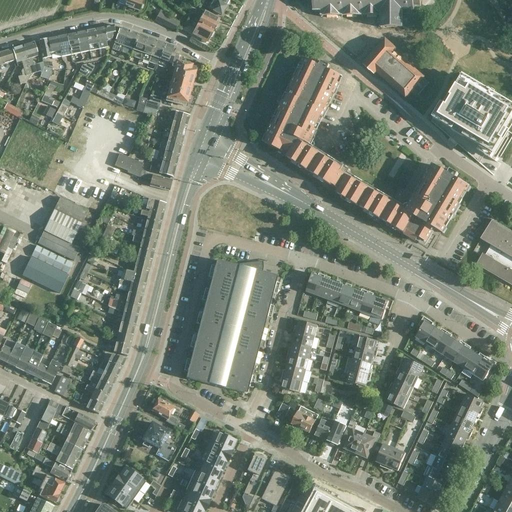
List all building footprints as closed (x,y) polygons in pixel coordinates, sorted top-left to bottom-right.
[(119,0),(118,4),(139,11),(143,0),(119,0)] [(202,0),(201,4),(207,8),(221,16),(227,6),(226,5),(228,5),(230,2),(228,0),(202,0)] [(313,0),(313,8),(313,12),(321,12),(321,16),(362,15),(362,28),(369,28),(369,30),(375,30),(375,28),(381,28),(404,28),(404,27),(414,27),(414,11),(414,8),(421,8),(421,5),(429,5),(431,5),(432,4),(434,2),(434,1),(434,0),(313,0)] [(179,23),(168,17),(169,14),(160,9),(155,21),(175,31),(179,23)] [(195,20),(213,30),(219,19),(204,11),(201,10),(195,20)] [(207,43),(209,39),(213,30),(195,20),(189,17),(185,24),(182,30),(188,33),(189,32),(202,39),(201,41),(205,44),(206,42),(207,43)] [(104,27),(107,42),(111,41),(115,32),(114,25),(104,27)] [(107,48),(107,45),(106,42),(107,42),(104,27),(95,29),(99,49),(107,48)] [(121,52),(129,30),(120,27),(112,49),(121,52)] [(99,49),(95,29),(85,31),(90,51),(99,49)] [(130,56),(138,34),(129,30),(121,52),(130,56)] [(76,33),(80,53),(90,51),(85,31),(76,33)] [(80,53),(76,33),(67,34),(71,55),(80,53)] [(71,55),(67,34),(57,36),(60,51),(61,57),(71,55)] [(138,34),(130,56),(140,59),(148,37),(138,34)] [(42,59),(52,57),(51,53),(60,51),(57,36),(38,40),(42,59)] [(148,37),(140,59),(148,62),(156,40),(148,37)] [(156,40),(148,62),(158,66),(165,44),(156,40)] [(411,92),(417,97),(429,83),(423,78),(424,78),(394,52),(396,49),(386,40),(364,65),(375,74),(377,72),(406,98),(411,92)] [(32,58),(37,57),(38,56),(34,42),(22,46),(26,60),(27,60),(31,73),(30,75),(40,72),(41,75),(40,77),(48,80),(50,77),(51,69),(48,68),(44,67),(43,62),(34,65),(32,58)] [(168,63),(172,54),(175,47),(165,44),(158,66),(165,69),(168,63)] [(26,60),(22,46),(12,49),(16,63),(21,61),(25,74),(18,77),(20,85),(27,83),(30,75),(31,73),(27,60),(26,60)] [(0,52),(0,64),(0,66),(14,62),(10,50),(0,52)] [(171,75),(173,76),(193,81),(197,67),(193,65),(183,63),(184,60),(177,59),(178,55),(172,54),(168,63),(169,63),(172,64),(172,67),(173,67),(171,75)] [(448,174),(443,171),(434,166),(408,209),(349,173),(350,170),(309,146),(342,76),(327,69),(329,65),(321,61),(319,66),(304,59),(290,88),(264,143),(289,155),(287,159),(332,187),(333,185),(338,189),(336,193),(404,234),(404,235),(415,242),(418,237),(426,242),(434,229),(442,233),(470,187),(456,178),(458,175),(450,170),(448,174)] [(82,65),(78,73),(86,77),(92,71),(94,67),(89,64),(82,65)] [(511,106),(459,75),(431,122),(477,163),(480,158),(482,155),(491,161),(509,132),(511,126),(511,106)] [(170,88),(190,94),(193,81),(173,76),(170,88)] [(85,84),(86,85),(87,84),(88,84),(92,86),(94,84),(95,81),(88,78),(85,84)] [(48,100),(55,87),(49,84),(43,97),(41,101),(47,104),(48,100)] [(89,94),(90,92),(93,87),(92,86),(88,84),(87,84),(83,92),(89,95),(89,94)] [(93,87),(90,92),(97,95),(100,89),(101,87),(94,84),(92,86),(93,87)] [(186,108),(186,106),(190,94),(170,88),(166,101),(182,106),(182,107),(186,108)] [(105,99),(108,92),(100,89),(97,95),(105,99)] [(76,106),(83,109),(90,95),(89,94),(89,95),(83,92),(76,106)] [(108,92),(105,99),(111,101),(115,95),(108,92)] [(111,101),(119,105),(123,99),(115,95),(111,101)] [(149,102),(159,105),(161,98),(151,95),(149,102)] [(70,102),(64,99),(52,122),(58,126),(68,108),(70,102)] [(123,99),(119,105),(130,109),(133,103),(123,99)] [(145,107),(156,110),(158,111),(159,105),(149,102),(147,101),(145,107)] [(19,118),(22,111),(7,103),(3,110),(19,118)] [(133,103),(130,109),(136,111),(143,113),(145,107),(133,103)] [(50,118),(55,110),(48,107),(44,115),(50,118)] [(145,107),(143,113),(155,117),(156,110),(145,107)] [(170,120),(173,121),(173,122),(187,126),(190,115),(173,111),(170,120)] [(152,123),(147,120),(144,126),(142,125),(141,129),(143,130),(148,132),(152,123)] [(173,121),(169,120),(168,125),(172,126),(170,131),(170,132),(184,136),(187,126),(173,122),(173,121)] [(167,142),(181,146),(184,136),(170,132),(170,131),(167,130),(165,129),(162,140),(166,141),(168,142),(167,142)] [(139,138),(144,140),(148,132),(143,130),(139,138)] [(135,148),(140,150),(144,140),(139,138),(135,148)] [(165,152),(179,156),(181,146),(167,142),(168,142),(166,141),(162,140),(159,150),(165,151),(165,152)] [(165,151),(159,150),(153,148),(150,158),(157,159),(162,161),(162,162),(176,166),(179,156),(165,152),(165,151)] [(169,192),(169,191),(172,180),(153,175),(152,175),(145,173),(146,172),(142,168),(144,163),(135,160),(130,158),(119,153),(114,166),(128,171),(127,173),(138,177),(151,181),(150,187),(169,192)] [(153,172),(168,176),(173,178),(176,166),(162,162),(162,161),(157,159),(154,167),(150,166),(149,171),(153,172)] [(164,213),(166,203),(149,199),(147,207),(140,205),(145,196),(133,190),(128,200),(134,203),(131,207),(132,207),(131,208),(138,210),(145,211),(149,212),(149,209),(164,213)] [(88,211),(60,197),(53,211),(38,244),(74,261),(80,248),(72,243),(81,224),(81,225),(88,211)] [(106,204),(113,207),(117,201),(109,197),(106,204)] [(126,205),(123,212),(128,214),(131,208),(132,207),(131,207),(126,205)] [(106,214),(112,216),(115,209),(109,207),(106,214)] [(147,219),(161,222),(164,213),(149,209),(149,212),(145,211),(138,210),(138,211),(141,211),(140,216),(147,217),(147,219)] [(112,216),(106,214),(102,212),(100,216),(98,221),(108,225),(112,216)] [(161,222),(147,219),(146,221),(142,220),(140,228),(144,229),(159,232),(161,222)] [(511,231),(493,220),(481,239),(491,246),(486,255),(483,254),(476,265),(511,285),(511,231)] [(103,234),(111,237),(115,228),(108,225),(103,234)] [(0,242),(0,252),(4,254),(15,232),(7,228),(0,242)] [(133,230),(132,235),(132,236),(133,236),(157,241),(159,232),(144,229),(143,233),(133,230)] [(6,264),(19,235),(15,233),(1,261),(6,264)] [(100,240),(100,242),(108,245),(110,246),(113,238),(111,238),(111,237),(103,234),(100,240)] [(140,248),(154,251),(157,241),(133,236),(132,242),(140,244),(140,248)] [(108,245),(100,242),(99,250),(104,253),(108,245)] [(73,263),(36,245),(31,256),(68,274),(73,263)] [(137,258),(151,262),(154,251),(140,248),(139,248),(135,247),(133,256),(137,258)] [(87,262),(92,264),(95,266),(99,257),(96,256),(91,254),(87,262)] [(130,265),(135,267),(134,268),(149,271),(151,262),(137,258),(133,256),(130,265)] [(68,276),(31,258),(22,275),(60,293),(68,276)] [(216,260),(193,352),(186,378),(209,384),(224,388),(246,394),(258,352),(277,276),(260,272),(260,271),(260,270),(262,262),(263,262),(263,261),(239,264),(239,266),(216,260)] [(83,271),(87,273),(91,266),(86,263),(83,271)] [(149,271),(134,268),(134,272),(126,270),(124,280),(146,285),(149,271)] [(87,273),(83,271),(79,278),(84,281),(87,273)] [(317,296),(325,276),(320,274),(320,276),(313,274),(306,292),(317,296)] [(325,276),(317,296),(328,300),(335,282),(328,280),(329,277),(325,276)] [(128,292),(143,296),(146,285),(124,280),(123,280),(120,279),(118,285),(130,287),(128,292)] [(83,283),(78,281),(74,288),(79,290),(83,283)] [(335,282),(328,300),(327,303),(338,308),(339,304),(346,284),(342,282),(341,284),(335,282)] [(350,308),(356,290),(350,288),(351,285),(346,284),(339,304),(350,308)] [(80,293),(73,290),(70,297),(77,300),(80,293)] [(356,290),(350,308),(360,312),(368,292),(363,290),(362,292),(356,290)] [(143,296),(128,292),(127,297),(115,294),(114,300),(121,301),(140,306),(143,296)] [(368,292),(360,312),(371,316),(378,298),(371,296),(372,293),(368,292)] [(378,298),(371,316),(382,320),(386,309),(390,311),(394,301),(383,297),(382,300),(378,298)] [(69,298),(69,299),(67,301),(67,302),(67,303),(65,303),(63,307),(65,308),(64,308),(70,311),(75,301),(69,298)] [(118,311),(138,316),(140,306),(121,301),(118,311)] [(13,314),(16,309),(7,305),(4,310),(13,314)] [(70,311),(64,308),(61,315),(67,317),(70,311)] [(30,314),(22,310),(17,320),(25,324),(26,323),(25,323),(30,314)] [(138,316),(118,311),(117,316),(122,317),(121,322),(135,326),(138,316)] [(34,327),(39,317),(30,313),(30,314),(25,323),(26,323),(34,327)] [(48,322),(39,317),(34,327),(43,332),(48,322)] [(67,320),(59,317),(56,325),(63,328),(67,320)] [(426,344),(436,328),(432,326),(434,323),(424,317),(418,326),(422,328),(416,338),(426,344)] [(118,332),(133,336),(135,326),(121,322),(114,320),(112,326),(119,328),(119,332),(118,332)] [(294,332),(314,337),(317,326),(299,321),(297,328),(295,328),(294,332)] [(41,336),(48,339),(49,339),(55,328),(54,327),(55,325),(48,322),(43,332),(41,336)] [(61,331),(62,329),(57,327),(55,329),(52,336),(58,339),(61,331)] [(435,350),(447,332),(444,330),(443,332),(436,328),(426,344),(435,350)] [(130,346),(133,336),(118,332),(119,332),(112,330),(111,335),(117,337),(116,342),(116,343),(130,346)] [(293,344),(311,348),(314,337),(294,332),(292,337),(295,337),(293,344)] [(447,332),(435,350),(445,356),(455,340),(448,336),(450,334),(447,332)] [(73,346),(79,349),(83,341),(77,337),(73,346)] [(378,342),(359,337),(356,348),(377,353),(378,350),(376,349),(378,342)] [(2,347),(0,351),(0,360),(6,363),(16,343),(6,339),(2,347)] [(455,340),(445,356),(454,363),(466,344),(462,342),(461,344),(455,340)] [(113,353),(128,356),(130,346),(116,343),(116,342),(110,341),(108,347),(114,348),(113,353)] [(16,343),(6,363),(15,368),(25,348),(16,343)] [(288,354),(309,359),(311,348),(293,344),(291,350),(289,350),(288,354)] [(464,369),(474,353),(468,349),(470,347),(466,344),(454,363),(464,369)] [(79,349),(72,346),(68,355),(75,358),(79,360),(82,354),(78,352),(79,349)] [(21,355),(15,368),(24,372),(34,352),(25,348),(21,355)] [(353,359),(372,364),(373,358),(376,358),(377,353),(356,348),(353,359)] [(411,354),(417,358),(420,353),(414,349),(411,354)] [(34,352),(24,372),(33,376),(43,356),(34,352)] [(103,360),(122,368),(126,358),(111,355),(112,354),(107,353),(103,360)] [(470,379),(473,374),(474,375),(485,357),(481,354),(480,357),(474,353),(464,369),(461,373),(470,379)] [(287,366),(306,370),(309,359),(288,354),(286,359),(289,359),(287,366)] [(67,357),(64,364),(71,367),(75,358),(68,355),(67,357)] [(426,364),(430,359),(424,355),(421,361),(426,364)] [(50,363),(46,361),(47,358),(43,356),(39,363),(33,376),(42,381),(48,368),(50,363)] [(485,357),(474,375),(484,382),(494,366),(488,361),(489,359),(485,357)] [(350,370),(371,375),(372,371),(370,371),(372,364),(353,359),(350,370)] [(399,369),(419,378),(424,367),(407,359),(403,366),(401,365),(399,369)] [(430,359),(426,364),(432,368),(435,363),(430,359)] [(122,368),(103,360),(99,369),(117,377),(122,368)] [(57,372),(59,368),(50,363),(48,368),(42,381),(51,385),(57,372)] [(61,372),(67,375),(71,367),(64,364),(63,367),(61,372)] [(282,376),(303,381),(306,370),(287,366),(286,372),(283,372),(282,376)] [(446,377),(449,371),(443,368),(440,373),(446,377)] [(99,369),(97,373),(93,371),(91,375),(113,386),(117,377),(99,369)] [(396,380),(414,388),(419,378),(399,369),(397,373),(399,374),(396,380)] [(347,382),(366,387),(368,380),(370,381),(371,375),(350,370),(347,382)] [(449,371),(446,377),(451,380),(454,375),(449,371)] [(92,382),(91,386),(90,387),(108,395),(113,386),(91,375),(88,380),(92,382)] [(63,384),(67,387),(70,380),(61,376),(58,383),(62,385),(63,384)] [(303,381),(282,376),(281,381),(283,381),(281,389),(300,393),(303,381)] [(435,385),(440,388),(443,382),(438,379),(435,385)] [(389,389),(409,398),(414,388),(396,380),(393,386),(391,385),(389,389)] [(465,389),(468,384),(462,380),(459,385),(465,389)] [(62,385),(58,383),(53,392),(63,396),(67,387),(63,384),(62,385)] [(474,387),(468,384),(465,389),(470,392),(474,387)] [(91,386),(89,385),(88,386),(87,385),(84,390),(92,394),(90,398),(104,405),(108,395),(90,387),(91,386)] [(440,388),(435,385),(432,391),(437,394),(440,388)] [(409,398),(389,389),(387,393),(390,394),(386,401),(404,409),(409,398)] [(440,395),(446,398),(448,392),(443,389),(440,395)] [(364,393),(360,403),(369,407),(373,397),(364,393)] [(86,407),(99,414),(104,405),(90,398),(82,394),(80,399),(88,403),(86,407)] [(446,398),(440,395),(437,401),(443,404),(446,398)] [(462,406),(481,415),(483,411),(481,410),(484,403),(467,395),(462,406)] [(175,427),(182,431),(184,428),(185,426),(178,423),(180,419),(170,414),(174,407),(158,398),(152,411),(167,419),(167,420),(176,425),(175,427)] [(8,404),(0,399),(0,415),(2,417),(8,404)] [(41,419),(50,423),(51,420),(55,413),(59,404),(50,400),(41,419)] [(425,406),(430,409),(433,402),(428,400),(425,406)] [(389,416),(393,407),(384,403),(380,412),(389,416)] [(55,413),(51,420),(63,419),(64,417),(74,422),(90,430),(94,421),(78,413),(59,404),(55,413)] [(281,405),(278,411),(285,414),(288,408),(281,405)] [(10,406),(5,416),(11,419),(16,409),(10,406)] [(430,409),(425,406),(422,412),(427,415),(430,409)] [(457,416),(474,424),(477,418),(479,419),(481,415),(462,406),(457,416)] [(319,416),(301,407),(299,412),(298,412),(292,424),(310,433),(319,416)] [(20,424),(25,413),(17,410),(12,421),(20,424)] [(430,416),(436,419),(439,412),(433,410),(430,416)] [(193,411),(190,419),(196,422),(199,414),(193,411)] [(315,435),(319,437),(319,440),(326,442),(326,443),(333,425),(335,420),(329,418),(331,415),(325,412),(315,435)] [(409,414),(406,420),(413,423),(416,417),(409,414)] [(436,419),(430,416),(427,422),(433,424),(436,419)] [(452,426),(471,435),(473,431),(471,430),(474,424),(457,416),(452,426)] [(202,431),(207,420),(201,417),(196,428),(202,431)] [(41,419),(37,428),(45,432),(50,423),(41,419)] [(355,455),(364,435),(354,430),(356,424),(351,421),(342,441),(348,443),(345,449),(351,451),(350,453),(355,455)] [(58,427),(86,441),(91,432),(74,424),(72,429),(60,423),(58,427)] [(152,423),(143,440),(144,441),(142,445),(148,448),(150,444),(158,449),(155,455),(168,462),(176,448),(165,442),(170,433),(152,423)] [(333,425),(326,443),(326,442),(332,445),(334,444),(338,446),(347,425),(342,423),(339,428),(333,425)] [(447,436),(464,445),(467,438),(469,439),(471,435),(452,426),(447,436)] [(65,442),(82,450),(86,441),(58,427),(56,431),(68,437),(65,442)] [(37,428),(32,438),(41,443),(46,433),(45,432),(37,428)] [(420,436),(426,439),(429,433),(423,430),(420,436)] [(213,431),(208,441),(232,452),(231,451),(236,441),(230,439),(232,436),(224,433),(223,436),(213,431)] [(15,451),(23,435),(17,432),(9,448),(15,451)] [(364,435),(355,455),(361,457),(362,456),(367,458),(370,452),(372,454),(381,434),(375,432),(372,438),(364,435)] [(426,439),(420,436),(418,442),(423,445),(426,439)] [(442,447),(461,456),(463,452),(461,451),(464,445),(447,436),(442,447)] [(27,449),(37,454),(38,455),(41,448),(39,447),(41,444),(41,443),(32,438),(27,449)] [(208,441),(204,451),(227,462),(232,452),(208,441)] [(82,450),(65,442),(62,449),(50,443),(48,446),(77,461),(82,450)] [(72,470),(77,461),(48,446),(48,447),(41,444),(39,447),(41,448),(58,456),(55,462),(72,470)] [(386,469),(394,449),(384,444),(376,462),(383,465),(382,467),(386,469)] [(437,457),(454,465),(457,459),(460,460),(461,456),(442,447),(437,457)] [(394,449),(386,469),(390,471),(391,468),(398,471),(406,454),(394,449)] [(204,451),(199,461),(222,471),(226,462),(227,462),(204,451)] [(411,457),(416,460),(419,453),(414,451),(411,457)] [(504,451),(501,456),(507,459),(510,454),(504,451)] [(72,471),(38,455),(37,454),(34,458),(43,463),(42,464),(52,469),(50,474),(66,482),(72,471)] [(243,494),(244,494),(253,498),(254,495),(260,483),(256,481),(266,460),(267,460),(254,454),(253,455),(254,455),(247,471),(253,474),(251,479),(251,478),(243,494)] [(416,460),(411,457),(408,463),(413,466),(416,460)] [(432,467),(452,477),(454,473),(451,471),(454,465),(437,457),(432,467)] [(195,470),(195,471),(218,481),(222,471),(199,461),(204,464),(200,472),(195,470)] [(0,463),(0,476),(17,485),(18,486),(23,475),(0,463)] [(50,474),(36,467),(31,475),(44,481),(39,489),(41,491),(39,495),(55,504),(65,484),(49,476),(50,474)] [(427,478),(445,486),(447,480),(450,481),(452,477),(432,467),(427,478)] [(118,476),(139,491),(146,482),(137,476),(138,473),(132,468),(130,471),(125,468),(119,476),(118,476)] [(290,477),(275,470),(261,499),(276,506),(290,477)] [(195,471),(190,481),(213,491),(218,481),(195,471)] [(401,478),(406,480),(409,474),(404,471),(401,478)] [(118,476),(112,485),(133,500),(139,491),(118,476)] [(406,480),(401,478),(398,484),(404,486),(406,480)] [(422,488),(442,497),(444,493),(441,492),(445,486),(427,478),(422,488)] [(190,481),(186,490),(209,501),(210,501),(209,500),(213,491),(190,481)] [(503,492),(511,496),(511,485),(508,483),(503,492)] [(24,488),(18,486),(17,485),(12,496),(33,505),(31,510),(27,508),(25,511),(51,511),(54,507),(37,499),(38,496),(24,490),(24,488)] [(133,500),(112,485),(111,485),(112,486),(106,495),(111,498),(109,501),(116,505),(117,503),(126,509),(133,500)] [(434,507),(438,500),(440,501),(442,497),(422,488),(418,486),(415,492),(420,494),(417,499),(434,507)] [(186,490),(181,500),(205,511),(209,501),(186,490)] [(499,501),(511,508),(511,496),(503,492),(499,501)] [(352,511),(316,493),(305,511),(352,511)] [(248,509),(253,511),(260,497),(254,495),(253,498),(248,509)] [(278,511),(285,511),(290,501),(285,498),(278,511)] [(205,511),(181,500),(177,511),(180,511),(203,511),(204,511),(205,511)] [(494,510),(496,511),(511,511),(511,508),(499,501),(494,510)]
